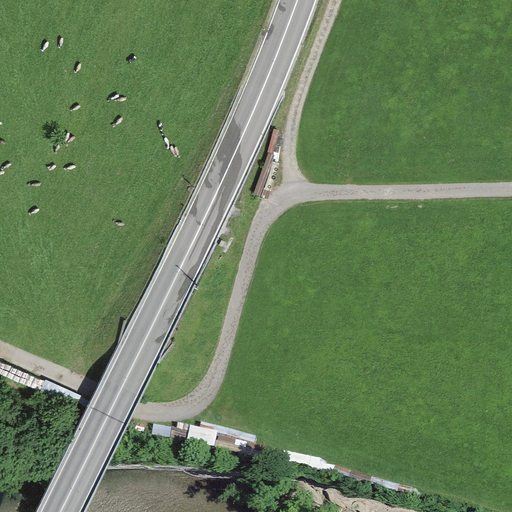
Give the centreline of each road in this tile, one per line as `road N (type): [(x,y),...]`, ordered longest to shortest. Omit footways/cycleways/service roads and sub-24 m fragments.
road 1 (track): [(0,346),(149,412),(167,412),(208,388),(260,229),(275,207),(302,191),(511,187)]
road 2 (trunk): [(297,0),(233,156),(61,511)]
